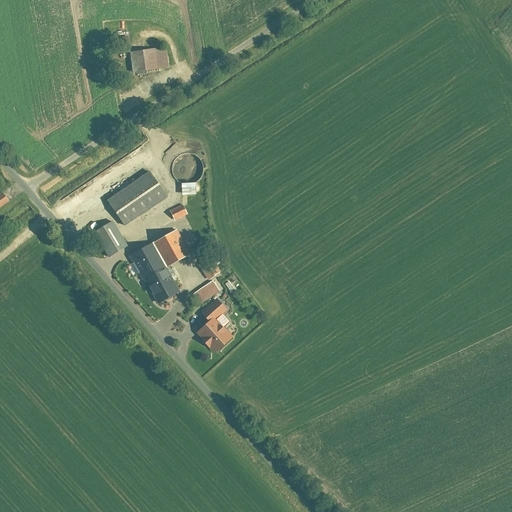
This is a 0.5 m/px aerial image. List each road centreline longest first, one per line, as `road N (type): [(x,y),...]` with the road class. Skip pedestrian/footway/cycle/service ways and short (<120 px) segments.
road 1 (residential): [(25,188),(312,511)]
road 2 (residential): [(314,0),(25,188)]
